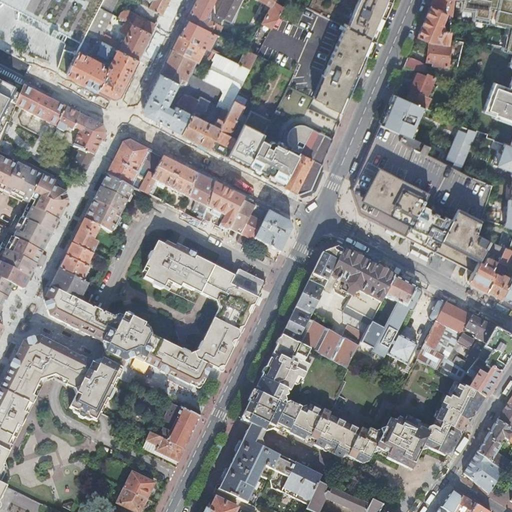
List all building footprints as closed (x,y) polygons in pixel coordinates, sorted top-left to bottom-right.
[(0,0),(0,8),(4,6),(19,14),(19,22),(52,39),(63,45),(65,46),(58,71),(65,75),(85,34),(103,0),(0,0)] [(103,0),(99,9),(109,14),(117,0),(143,0),(141,5),(149,9),(148,10),(161,16),(169,0),(103,0)] [(196,0),(190,14),(186,21),(217,36),(222,26),(209,20),(210,18),(210,13),(209,12),(214,0),(223,0),(216,15),(221,18),(230,23),(241,0),(258,0),(267,5),(267,6),(268,9),(269,10),(261,24),(271,29),(282,9),(274,3),(275,0),(196,0)] [(312,0),(308,10),(344,28),(374,43),(377,35),(391,0),(312,0)] [(419,32),(416,37),(429,43),(448,45),(449,42),(448,42),(449,32),(442,31),(443,28),(441,25),(444,15),(448,17),(447,22),(450,23),(453,1),(450,0),(432,0),(432,1),(419,32)] [(511,0),(450,0),(453,1),(461,2),(460,10),(472,11),(471,22),(494,26),(495,23),(504,25),(504,28),(506,29),(505,37),(507,37),(504,49),(502,48),(501,52),(511,55),(511,54),(511,0)] [(99,42),(138,62),(145,48),(151,36),(131,26),(122,44),(103,34),(111,15),(109,14),(99,9),(85,34),(94,39),(99,42)] [(131,26),(151,36),(156,26),(127,12),(120,13),(117,18),(131,26)] [(184,25),(179,35),(210,52),(218,37),(217,36),(186,21),(184,25)] [(85,34),(65,75),(113,100),(120,97),(131,76),(138,62),(99,42),(95,49),(99,52),(99,56),(111,62),(109,65),(87,54),(86,54),(94,39),(85,34)] [(173,46),(171,51),(196,63),(199,65),(205,54),(210,56),(211,53),(210,52),(179,35),(173,46)] [(450,68),(448,68),(449,60),(450,48),(450,47),(429,44),(427,63),(435,64),(435,66),(431,66),(431,75),(454,79),(458,61),(451,60),(450,68)] [(162,69),(181,79),(186,82),(196,63),(171,51),(162,69)] [(245,51),(237,66),(249,71),(256,56),(245,51)] [(218,70),(243,83),(249,71),(237,66),(217,56),(214,61),(221,65),(218,70)] [(407,58),(403,69),(424,73),(425,67),(423,67),(423,66),(419,63),(407,58)] [(242,86),(203,67),(197,79),(218,89),(220,95),(215,105),(223,109),(228,112),(229,112),(233,103),(242,86)] [(181,79),(162,69),(155,84),(142,109),(143,116),(162,125),(181,135),(200,97),(186,90),(178,106),(184,108),(183,111),(174,107),(172,111),(166,108),(178,84),(179,84),(180,84),(180,83),(181,82),(181,81),(181,80),(181,79)] [(410,90),(417,74),(414,72),(407,89),(410,90)] [(424,108),(426,109),(430,98),(427,97),(435,78),(425,74),(424,76),(417,74),(410,90),(405,101),(422,107),(424,108)] [(0,139),(9,122),(22,87),(8,80),(0,75),(0,139)] [(66,109),(22,87),(9,122),(38,137),(42,129),(48,133),(44,140),(50,143),(52,138),(51,138),(66,109)] [(511,88),(510,92),(496,88),(488,109),(495,111),(494,114),(511,120),(511,88)] [(417,118),(422,107),(405,101),(392,95),(387,105),(379,126),(408,138),(413,127),(417,118)] [(200,97),(181,135),(194,141),(210,150),(228,112),(223,109),(218,119),(217,119),(213,127),(198,119),(200,115),(203,116),(210,102),(200,97)] [(228,112),(210,150),(227,158),(247,117),(240,113),(243,107),(233,103),(229,112),(228,112)] [(102,128),(66,109),(51,138),(52,138),(53,139),(59,141),(64,131),(70,134),(72,130),(79,133),(78,136),(75,141),(69,138),(66,145),(74,148),(93,156),(98,147),(104,134),(102,128)] [(247,117),(227,158),(236,163),(247,169),(261,140),(270,121),(250,111),(247,117)] [(261,140),(247,169),(283,187),(312,130),(314,131),(311,128),(309,126),(304,124),(300,123),(295,123),(293,124),(290,125),(292,128),(291,129),(289,131),(289,132),(288,133),(287,134),(287,135),(286,138),(286,140),(283,140),(283,143),(285,147),(286,149),(284,153),(274,148),(271,149),(269,148),(268,146),(268,144),(261,140)] [(446,230),(434,254),(469,271),(473,273),(478,263),(481,257),(485,250),(489,243),(489,242),(475,234),(480,219),(491,186),(472,179),(459,172),(444,164),(439,161),(426,154),(430,147),(411,139),(408,138),(379,126),(350,191),(359,215),(400,236),(405,238),(425,197),(455,212),(446,230)] [(444,164),(459,172),(477,132),(468,129),(460,127),(444,164)] [(38,137),(44,140),(48,133),(42,129),(38,137)] [(312,130),(283,187),(299,195),(310,191),(332,141),(314,131),(312,130)] [(59,141),(66,145),(69,138),(75,141),(78,136),(70,134),(64,131),(59,141)] [(153,176),(162,159),(128,142),(121,143),(111,164),(106,175),(128,187),(135,172),(141,175),(144,181),(148,173),(153,176)] [(511,146),(504,144),(501,151),(496,166),(511,171),(510,176),(511,176),(510,200),(507,202),(505,220),(502,227),(511,229),(511,146)] [(83,177),(93,156),(74,148),(69,158),(64,168),(83,177)] [(496,166),(501,151),(497,150),(491,164),(496,166)] [(179,168),(162,159),(153,176),(148,173),(144,181),(142,184),(141,187),(138,192),(140,193),(141,192),(147,195),(154,182),(187,199),(195,176),(179,168)] [(14,168),(0,160),(0,192),(14,199),(15,198),(20,201),(20,203),(25,206),(18,220),(14,218),(0,245),(0,336),(2,332),(1,329),(0,328),(0,311),(2,306),(11,288),(19,292),(23,291),(30,276),(42,251),(51,234),(66,204),(62,194),(54,190),(52,189),(53,185),(52,184),(21,168),(15,166),(14,168)] [(111,235),(133,189),(128,187),(106,175),(93,200),(83,221),(97,228),(111,235)] [(198,177),(195,176),(187,199),(183,213),(190,217),(195,203),(200,205),(197,214),(198,215),(196,220),(201,222),(202,219),(206,208),(211,192),(212,191),(212,185),(198,177)] [(228,193),(212,185),(212,191),(211,192),(206,208),(214,212),(213,215),(216,217),(217,214),(223,217),(218,228),(227,233),(228,230),(231,224),(243,200),(228,193)] [(446,230),(455,212),(425,197),(405,238),(419,246),(434,254),(446,230)] [(249,203),(243,200),(231,224),(228,230),(235,234),(240,236),(255,206),(251,205),(250,204),(249,203)] [(240,236),(236,242),(237,243),(249,249),(252,243),(267,213),(257,208),(255,206),(240,236)] [(285,222),(267,213),(252,243),(255,245),(256,242),(279,254),(290,230),(288,224),(285,222)] [(91,241),(97,228),(83,221),(73,242),(71,246),(90,255),(91,252),(90,252),(95,243),(91,241)] [(504,248),(489,243),(485,250),(501,256),(504,248)] [(230,286),(234,279),(195,259),(196,257),(180,249),(179,251),(173,248),(164,244),(163,247),(156,244),(143,270),(147,272),(145,276),(143,280),(151,284),(152,288),(159,291),(163,290),(166,284),(171,287),(179,290),(181,287),(200,296),(220,306),(197,353),(189,356),(151,337),(149,331),(143,328),(144,326),(124,316),(122,318),(118,316),(113,319),(104,314),(103,316),(97,313),(90,309),(79,304),(80,303),(50,288),(43,301),(48,318),(54,321),(79,332),(85,335),(91,338),(108,347),(104,356),(101,362),(98,367),(74,355),(58,347),(39,338),(21,344),(0,387),(0,485),(6,488),(10,479),(4,464),(44,383),(53,381),(59,384),(73,391),(75,396),(69,409),(97,422),(102,414),(99,412),(105,400),(108,401),(113,390),(111,389),(113,385),(115,386),(122,372),(121,369),(122,366),(124,363),(129,361),(134,359),(142,363),(164,374),(169,376),(193,388),(194,385),(199,383),(203,384),(207,376),(211,367),(218,370),(218,369),(220,368),(221,367),(223,368),(231,352),(233,349),(231,345),(232,342),(237,341),(239,336),(237,331),(238,330),(239,329),(243,327),(249,316),(247,311),(248,309),(249,307),(254,305),(257,299),(230,286)] [(57,272),(87,287),(88,286),(81,282),(87,269),(83,267),(90,255),(71,246),(63,261),(57,272)] [(493,274),(486,291),(504,300),(511,304),(511,275),(507,286),(503,284),(507,277),(503,275),(507,266),(511,253),(511,251),(506,249),(504,248),(501,256),(493,274)] [(286,325),(282,334),(297,341),(311,314),(319,298),(323,289),(342,251),(340,250),(319,257),(318,258),(300,296),(297,302),(294,309),(286,325)] [(348,326),(365,335),(370,323),(383,298),(393,277),(347,254),(342,251),(323,289),(324,290),(324,291),(330,294),(333,288),(335,294),(345,299),(347,295),(351,297),(343,314),(344,324),(348,326)] [(473,273),(468,282),(482,289),(486,291),(493,274),(490,272),(495,262),(485,258),(482,265),(478,263),(473,273)] [(248,276),(238,271),(234,279),(230,286),(257,299),(263,286),(247,278),(248,276)] [(51,284),(50,288),(80,303),(87,287),(57,272),(51,284)] [(361,341),(360,344),(372,350),(371,353),(383,360),(386,354),(387,355),(407,366),(417,346),(397,336),(396,339),(394,338),(396,334),(397,334),(409,311),(411,312),(413,311),(421,294),(420,291),(399,280),(393,277),(383,298),(395,304),(382,329),(370,323),(365,335),(361,341)] [(169,292),(171,287),(166,284),(163,290),(169,292)] [(347,370),(358,348),(308,322),(320,299),(319,298),(311,314),(297,341),(312,347),(309,352),(310,352),(347,370)] [(445,304),(438,300),(436,301),(427,318),(428,320),(435,324),(445,304)] [(463,313),(445,304),(435,324),(416,361),(435,372),(443,359),(446,361),(471,317),(463,313)] [(483,323),(471,317),(446,361),(450,364),(457,354),(455,352),(459,344),(468,349),(474,339),(477,341),(466,359),(474,364),(477,360),(483,350),(494,329),(483,323)] [(365,335),(348,326),(344,333),(361,341),(365,335)] [(511,338),(498,331),(494,329),(483,350),(490,353),(483,364),(499,375),(511,355),(511,354),(511,338)] [(255,388),(285,402),(284,399),(288,398),(286,394),(287,392),(290,393),(296,380),(301,383),(308,368),(303,365),(310,352),(309,352),(312,347),(297,341),(282,334),(271,356),(273,356),(272,358),(271,361),(269,360),(255,388)] [(490,353),(483,350),(477,360),(483,364),(490,353)] [(465,363),(456,358),(452,364),(461,369),(465,363)] [(443,359),(435,372),(452,381),(459,370),(450,364),(446,361),(443,359)] [(486,396),(499,375),(483,364),(477,360),(474,364),(459,385),(484,399),(486,396)] [(191,392),(193,388),(169,376),(167,380),(191,392)] [(459,385),(454,382),(446,399),(449,400),(443,412),(440,411),(431,429),(426,432),(424,434),(427,435),(421,447),(427,450),(442,458),(449,455),(460,437),(459,434),(461,433),(464,432),(467,425),(466,422),(471,420),(484,399),(459,385)] [(285,402),(255,388),(255,389),(257,390),(255,394),(253,393),(248,403),(239,421),(240,422),(249,426),(264,433),(266,434),(273,431),(278,433),(282,431),(289,434),(301,409),(290,404),(286,405),(285,402)] [(192,432),(199,418),(171,405),(164,418),(173,426),(170,432),(163,429),(158,438),(183,451),(192,432)] [(501,414),(496,422),(511,431),(511,410),(505,407),(501,414)] [(383,430),(375,433),(369,430),(367,433),(322,412),(322,413),(309,408),(307,412),(301,409),(289,434),(289,435),(304,442),(309,440),(315,443),(314,447),(322,451),(327,449),(334,452),(332,456),(342,461),(346,458),(363,466),(367,464),(371,456),(375,454),(379,453),(385,455),(383,460),(409,472),(418,454),(421,447),(427,435),(424,434),(416,430),(419,424),(407,419),(403,425),(395,422),(394,424),(389,420),(383,430)] [(173,426),(164,418),(160,428),(163,429),(170,432),(173,426)] [(504,473),(511,477),(511,464),(496,454),(500,446),(498,446),(503,439),(511,445),(511,431),(496,422),(484,440),(476,453),(504,473)] [(318,483),(321,477),(264,450),(261,440),(263,437),(264,433),(249,426),(247,430),(242,439),(241,441),(237,442),(233,450),(235,454),(234,457),(230,465),(227,470),(223,470),(219,478),(222,481),(220,486),(217,491),(246,504),(259,475),(270,480),(271,488),(308,506),(318,483)] [(177,463),(183,451),(158,438),(150,434),(146,442),(157,448),(155,452),(177,463)] [(488,495),(491,491),(495,485),(504,473),(476,453),(468,465),(462,475),(488,495)] [(124,490),(146,500),(153,485),(132,475),(124,490)] [(326,487),(318,483),(308,506),(306,510),(309,511),(318,511),(325,499),(353,511),(383,511),(386,508),(372,501),(369,506),(331,489),(329,494),(324,492),(326,487)] [(140,511),(146,500),(124,490),(117,505),(130,511),(140,511)] [(446,511),(452,511),(460,498),(452,491),(443,504),(440,507),(446,511)] [(471,511),(476,505),(461,496),(460,498),(452,511),(471,511)] [(235,511),(237,509),(215,498),(208,511),(205,511),(203,511),(235,511)]
